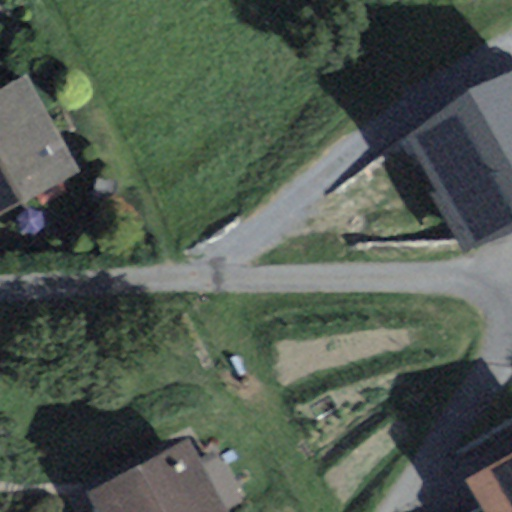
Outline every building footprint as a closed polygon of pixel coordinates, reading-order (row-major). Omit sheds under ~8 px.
[(511,78),(419,129),(479,237),(511,218),(511,78)] [(0,207),(73,169),(25,79),(0,92),(0,207)] [(511,420),(461,438),(470,465),(511,450),(511,420)] [(223,511),(187,444),(98,491),(108,511),(223,511)] [(511,511),(511,457),(473,479),(491,511),(511,511)]
